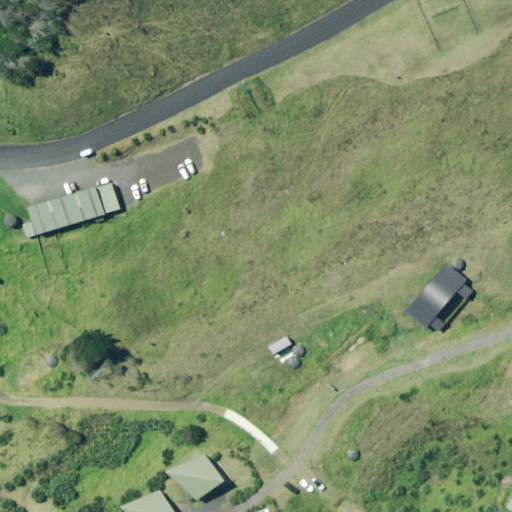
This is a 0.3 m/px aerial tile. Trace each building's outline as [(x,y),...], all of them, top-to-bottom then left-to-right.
[(123,211),(111,168),(95,172),(100,189),(32,208),(40,235),(123,211)] [(446,265),(408,312),(438,336),(476,289),(446,265)] [(233,475),(217,445),(185,462),(202,492),(233,475)] [(185,511),(190,510),(173,480),(142,496),(150,511),(185,511)] [(66,511),(60,499),(35,511),(66,511)]
